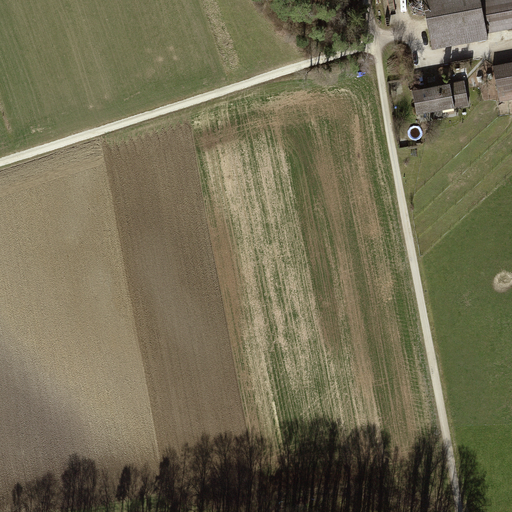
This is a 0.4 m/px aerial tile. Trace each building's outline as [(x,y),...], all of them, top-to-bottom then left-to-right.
[(511,0),(424,0),(428,22),(433,48),(488,38),(487,32),(511,26),(511,0)] [(417,6),(417,4),(416,2),(414,1),(412,1),(410,2),(409,4),(409,6),(410,8),(412,9),(414,9),(416,8),(417,6)] [(425,11),(425,9),(423,7),(421,6),(419,6),(417,7),(416,9),(416,11),(418,13),(420,14),(422,14),(424,13),(425,11)] [(511,64),(495,67),(501,101),(502,104),(509,102),(511,101),(511,64)] [(464,80),(412,90),(417,113),(469,103),(464,80)]
